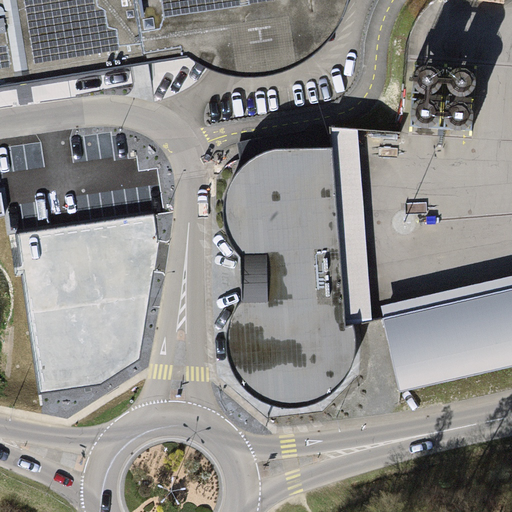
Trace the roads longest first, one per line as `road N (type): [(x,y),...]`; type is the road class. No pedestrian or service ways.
road 1 (unclassified): [(0,125),(120,116),(180,140),(193,181),(173,423)]
road 2 (secondary): [(234,473),(511,416)]
